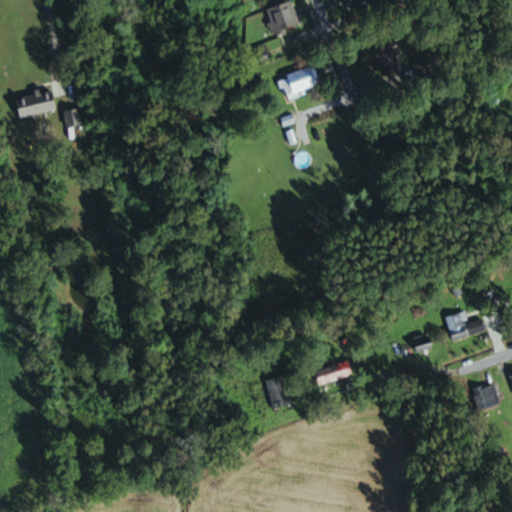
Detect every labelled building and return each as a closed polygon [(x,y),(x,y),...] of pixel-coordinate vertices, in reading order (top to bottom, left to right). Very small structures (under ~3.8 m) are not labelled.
[(301,24),(292,0),(266,10),(275,34),(301,24)] [(344,0),(348,12),(377,4),(376,0),(344,0)] [(382,76),(401,70),(392,40),(372,47),(382,76)] [(268,61),(267,47),(250,48),(251,62),(268,61)] [(301,90),(321,84),(315,67),(280,78),(287,99),(303,94),(301,90)] [(56,111),(52,90),(16,98),(20,118),(56,111)] [(66,126),(81,125),(80,110),(64,112),(66,126)] [(445,318),(453,341),(486,331),(482,319),(468,324),(464,312),(445,318)] [(433,347),(427,334),(413,340),(418,353),(433,347)] [(353,375),(349,362),(315,372),(318,384),(353,375)] [(290,405),(284,377),(267,381),(273,409),(290,405)] [(500,404),(493,383),(472,390),(479,411),(500,404)]
